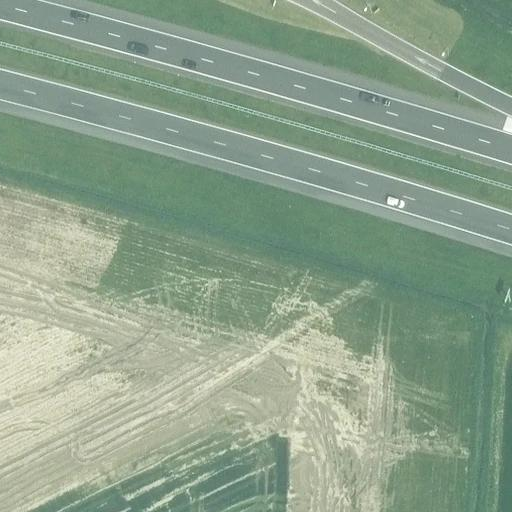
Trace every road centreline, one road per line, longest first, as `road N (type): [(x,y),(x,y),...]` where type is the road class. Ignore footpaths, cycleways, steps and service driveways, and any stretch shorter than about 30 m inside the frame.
road 1 (motorway): [(0,87),(511,232)]
road 2 (motorway): [(511,150),(0,9)]
road 3 (motorway): [(511,111),(314,0)]
